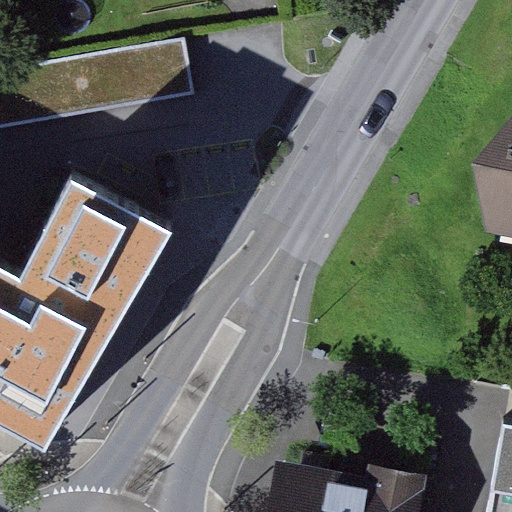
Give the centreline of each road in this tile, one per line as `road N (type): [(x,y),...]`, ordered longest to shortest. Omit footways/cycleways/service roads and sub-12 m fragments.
road 1 (residential): [(260,298),(435,0)]
road 2 (residential): [(260,298),(214,322),(116,459),(89,511)]
road 3 (residential): [(174,511),(262,349),(260,298)]
